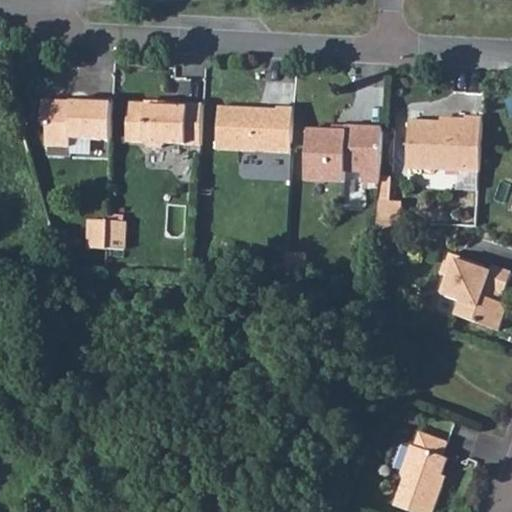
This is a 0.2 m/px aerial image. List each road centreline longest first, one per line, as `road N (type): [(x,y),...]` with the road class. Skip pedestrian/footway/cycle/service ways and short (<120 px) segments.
road 1 (residential): [(387,47),(90,33),(22,7),(0,10)]
road 2 (residential): [(511,53),(387,47)]
